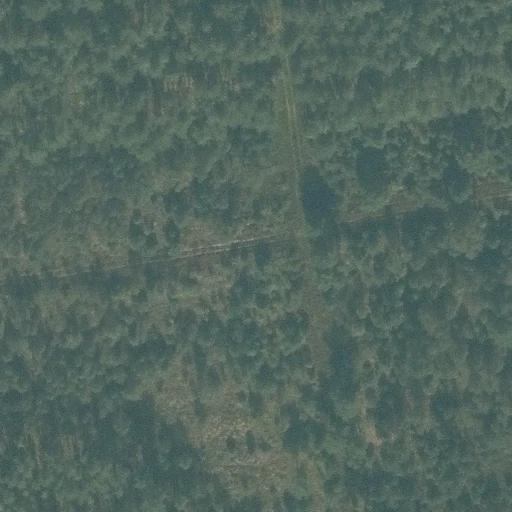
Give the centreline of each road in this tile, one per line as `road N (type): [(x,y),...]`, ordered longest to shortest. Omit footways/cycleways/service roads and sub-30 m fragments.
road 1 (track): [(0,280),(511,197)]
road 2 (track): [(274,0),(351,511)]
